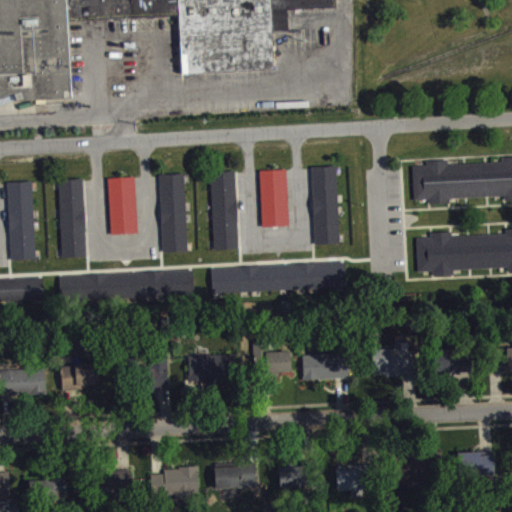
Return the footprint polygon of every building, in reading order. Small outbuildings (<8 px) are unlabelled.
[(337,0),(338,8),(289,11),(290,32),(272,34),(275,70),(180,77),(176,15),(100,21),(68,23),(72,102),(13,103),(11,95),(0,99),(0,0),(337,0)] [(411,165),(426,165),(426,160),(447,159),(447,163),(501,161),(501,156),(511,155),(511,198),(502,199),(502,194),(447,197),(447,202),(427,202),(427,198),(413,199),(411,165)] [(309,165),(333,164),(337,242),(313,243),(309,165)] [(210,170),(234,169),(238,246),(213,247),(210,170)] [(157,173),(182,172),(185,250),(161,251),(157,173)] [(263,177),(264,233),(291,232),(290,176),(263,177)] [(57,178),(82,177),(85,254),(61,255),(57,178)] [(6,181),(30,180),(34,257),(9,258),(6,181)] [(139,240),(137,183),(110,184),(113,241),(139,240)] [(414,238),(429,237),(429,233),(450,232),(450,236),(504,233),(504,228),(511,227),(511,270),(505,271),(505,267),(450,269),(450,274),(430,275),(430,271),(416,271),(414,238)] [(210,267),(212,292),(345,286),(344,261),(210,267)] [(58,275),(59,300),(193,294),(191,269),(58,275)] [(0,278),(0,300),(42,298),(41,276),(0,278)] [(495,374),(511,373),(511,354),(495,355),(495,374)] [(374,356),(374,381),(418,380),(417,355),(374,356)] [(257,357),(258,380),(293,379),(292,356),(257,357)] [(476,376),(475,356),(430,360),(432,380),(476,376)] [(190,362),(191,388),(237,386),(236,360),(190,362)] [(305,386),(351,385),(350,361),(304,362),(305,386)] [(170,396),(169,364),(148,365),(149,396),(170,396)] [(100,370),(64,371),(64,394),(101,393),(100,370)] [(0,401),(48,400),(47,375),(0,376),(0,401)] [(496,458),(459,459),(460,484),(497,483),(496,458)] [(396,489),(439,487),(437,460),(395,462),(396,489)] [(259,493),(259,470),(216,470),(217,494),(259,493)] [(339,497),(353,496),(354,504),(366,503),(366,471),(338,472),(339,497)] [(281,473),(281,494),(306,495),(306,474),(281,473)] [(200,474),(152,475),(153,501),(178,501),(178,506),(201,505),(200,474)] [(121,481),(100,482),(101,505),(136,503),(135,476),(121,477),(121,481)] [(12,504),(11,478),(0,478),(0,511),(1,511),(1,504),(12,504)]
